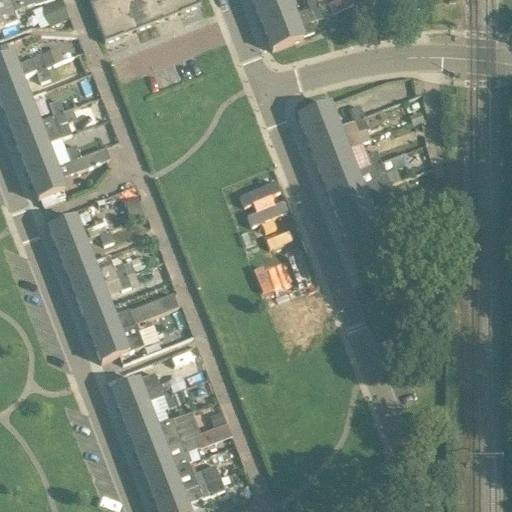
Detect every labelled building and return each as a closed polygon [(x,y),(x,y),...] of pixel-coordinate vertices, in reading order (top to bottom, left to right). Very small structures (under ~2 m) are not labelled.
[(14,16),(33,9),(29,0),(14,0),(0,5),(0,31),(0,32),(0,31),(16,25),(14,16)] [(29,0),(33,9),(33,10),(55,3),(54,0),(29,0)] [(119,40),(136,34),(123,0),(108,0),(89,7),(104,46),(106,45),(106,43),(119,38),(119,40)] [(151,28),(168,21),(159,0),(123,0),(136,34),(137,33),(136,31),(150,26),(151,28)] [(196,0),(159,0),(168,21),(168,19),(181,14),(182,16),(200,9),(196,0)] [(249,0),(254,10),(278,0),(249,0)] [(263,32),(294,20),(293,19),(285,0),(278,0),(254,10),(263,32)] [(293,19),(294,20),(263,32),(271,55),(303,43),(302,41),(313,36),(310,27),(331,18),(353,8),(349,0),(345,0),(320,10),(309,14),(309,13),(293,19)] [(309,14),(320,10),(315,0),(307,0),(304,1),(309,13),(309,14)] [(350,0),(354,9),(375,0),(350,0)] [(43,11),(50,29),(67,23),(60,4),(43,11)] [(0,88),(30,77),(46,71),(44,68),(42,61),(41,59),(15,70),(10,59),(6,48),(0,49),(0,88)] [(41,58),(46,70),(51,69),(63,64),(61,59),(59,52),(41,58)] [(88,71),(83,57),(78,59),(83,72),(88,71)] [(74,60),(70,62),(63,64),(51,69),(56,81),(57,83),(78,74),(79,74),(74,60)] [(41,87),(50,83),(46,71),(30,77),(0,88),(0,107),(2,114),(28,104),(27,103),(45,96),(41,87)] [(11,137),(37,127),(32,114),(28,104),(2,114),(11,137)] [(58,104),(47,108),(52,120),(63,116),(58,104)] [(297,121),(306,143),(337,131),(328,108),(297,121)] [(349,113),(353,124),(363,121),(358,109),(349,113)] [(381,113),(363,121),(353,124),(337,131),(306,143),(315,166),(346,154),(362,147),(358,137),(367,133),(366,131),(385,124),(381,113)] [(408,120),(413,129),(423,124),(419,115),(408,120)] [(37,127),(11,137),(20,159),(45,149),(62,143),(71,140),(66,128),(67,128),(63,116),(52,120),(37,127)] [(29,182),(54,172),(45,149),(20,159),(29,182)] [(66,153),(71,165),(80,161),(75,149),(66,153)] [(105,152),(80,161),(71,165),(76,177),(106,165),(109,164),(105,152)] [(355,177),(346,154),(315,166),(324,189),(355,177)] [(370,168),(371,170),(380,167),(382,166),(377,154),(366,158),(370,168)] [(332,212),(389,189),(380,167),(371,170),(355,177),(324,189),(332,212)] [(40,204),(63,195),(54,172),(29,182),(37,205),(40,204)] [(438,197),(435,188),(411,197),(415,206),(431,200),(438,197)] [(398,212),(389,189),(332,212),(341,234),(373,222),(398,212)] [(66,202),(63,195),(40,204),(43,211),(66,202)] [(379,237),(404,227),(411,248),(444,236),(431,200),(415,206),(398,212),(373,222),(341,234),(350,257),(382,245),(379,237)] [(131,226),(144,221),(137,201),(123,206),(131,226)] [(57,254),(82,244),(73,221),(48,231),(57,254)] [(93,226),(98,238),(108,234),(104,222),(93,226)] [(113,246),(108,234),(98,238),(103,250),(113,246)] [(65,277),(91,267),(91,266),(82,244),(57,254),(65,277)] [(126,279),(134,276),(145,272),(141,260),(113,271),(108,259),(91,266),(91,267),(65,277),(74,299),(100,290),(117,283),(126,279)] [(138,288),(134,276),(126,279),(130,291),(138,288)] [(117,283),(121,295),(130,291),(126,279),(117,283)] [(83,322),(108,312),(100,290),(74,299),(83,322)] [(108,312),(83,322),(92,345),(117,335),(134,329),(155,321),(177,312),(172,299),(129,316),(128,313),(111,320),(108,312)] [(143,351),(139,339),(134,329),(117,335),(92,345),(101,368),(126,358),(143,351)] [(171,396),(167,385),(157,389),(153,378),(137,384),(111,394),(120,417),(146,407),(161,401),(171,397),(171,396)] [(173,397),(177,407),(188,403),(184,393),(173,397)] [(176,409),(171,397),(161,401),(166,413),(176,409)] [(128,440),(154,430),(154,429),(146,407),(120,417),(128,440)] [(220,416),(209,420),(213,432),(224,428),(220,416)] [(163,453),(180,446),(171,423),(154,429),(154,430),(128,440),(137,463),(163,453)] [(226,428),(180,446),(163,453),(137,463),(146,485),(172,475),(188,469),(188,468),(190,466),(186,456),(199,451),(231,439),(226,428)] [(207,488),(219,483),(214,470),(191,478),(188,469),(172,475),(146,485),(155,508),(197,492),(207,488)] [(185,511),(184,509),(211,499),(223,494),(219,483),(207,488),(197,492),(155,508),(156,511),(185,511)]
